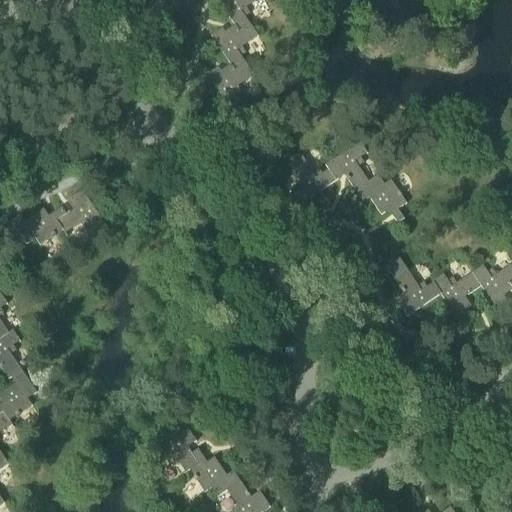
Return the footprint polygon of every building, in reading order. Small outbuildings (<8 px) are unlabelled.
[(215,0),(223,12),(233,27),(236,32),(248,24),(241,14),(261,0),(215,0)] [(209,39),(229,67),(232,72),(244,63),(237,53),(258,39),(248,24),(236,32),(233,27),(223,34),(221,31),(209,39)] [(232,72),(229,67),(219,73),(217,70),(205,78),(229,114),(241,106),(232,92),(254,78),(244,63),(232,72)] [(343,177),(354,193),(367,184),(354,164),(365,157),(357,145),(323,168),(326,173),(333,183),(343,177)] [(300,206),(333,183),(326,173),(314,181),(300,160),(287,169),(298,185),(290,190),(300,206)] [(367,184),(354,193),(363,205),(369,201),(380,218),(387,213),(391,219),(395,226),(409,216),(398,200),(399,199),(389,183),(383,187),(376,177),(367,184)] [(61,209),(58,211),(62,216),(54,221),(61,232),(64,236),(80,225),(87,235),(103,224),(81,192),(66,202),(71,211),(65,215),(61,209)] [(62,216),(58,211),(48,218),(43,211),(25,224),(20,217),(9,225),(24,247),(33,241),(38,247),(61,232),(54,221),(62,216)] [(385,269),(393,281),(407,272),(399,260),(385,269)] [(506,302),(503,298),(500,294),(511,285),(511,266),(511,265),(490,279),(482,267),(471,275),(480,289),(494,310),(506,302)] [(406,319),(440,296),(432,284),(420,292),(407,272),(393,281),(404,298),(396,303),(406,319)] [(465,299),(480,289),(471,275),(451,289),(443,277),(432,284),(440,296),(455,318),(470,308),(465,299)] [(511,285),(500,294),(503,298),(511,292),(511,285)] [(20,372),(7,353),(20,344),(12,331),(7,335),(0,339),(0,372),(6,382),(10,379),(20,372)] [(0,405),(0,414),(4,412),(11,422),(32,408),(28,402),(36,397),(20,372),(10,379),(14,386),(0,395),(0,402),(1,404),(0,405)] [(0,435),(14,426),(11,422),(4,412),(0,414),(0,435)] [(184,474),(188,472),(198,465),(191,455),(187,449),(196,443),(185,427),(150,451),(157,462),(170,454),(184,474)] [(216,499),(226,493),(240,483),(233,473),(226,477),(214,459),(207,464),(198,451),(191,455),(198,465),(188,472),(203,495),(210,490),(216,499)] [(238,511),(265,511),(270,509),(259,493),(251,499),(240,483),(226,493),(238,511)]
